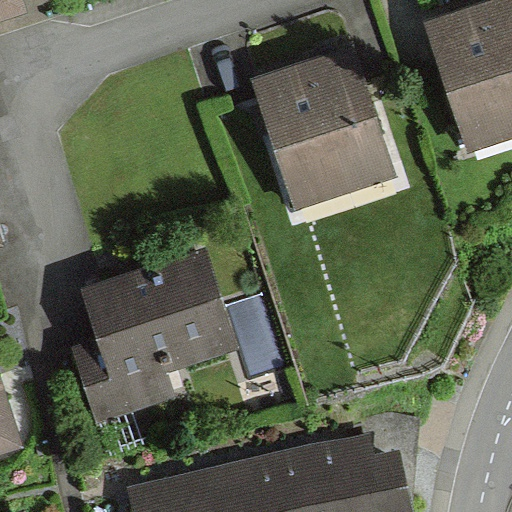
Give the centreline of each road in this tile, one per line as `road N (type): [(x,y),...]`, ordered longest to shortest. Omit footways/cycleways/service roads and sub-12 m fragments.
road 1 (residential): [(237,0),(48,60),(26,83),(22,121),(45,305)]
road 2 (residential): [(507,385),(478,511)]
